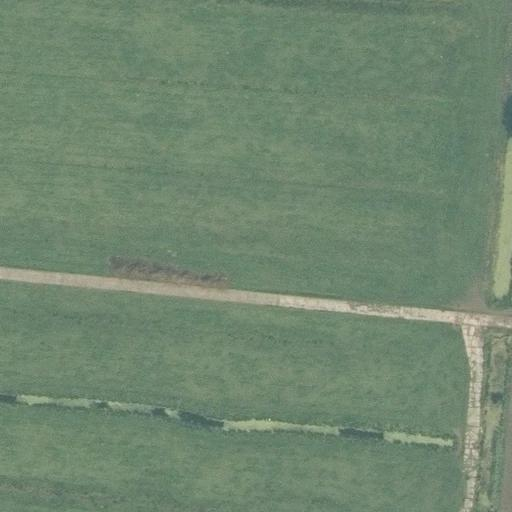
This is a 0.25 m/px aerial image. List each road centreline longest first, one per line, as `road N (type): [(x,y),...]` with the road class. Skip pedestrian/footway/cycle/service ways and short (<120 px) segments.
road 1 (track): [(511,324),(0,275)]
road 2 (track): [(482,322),(465,511)]
